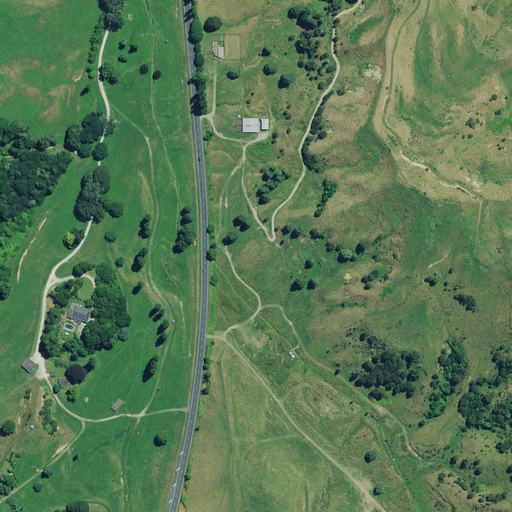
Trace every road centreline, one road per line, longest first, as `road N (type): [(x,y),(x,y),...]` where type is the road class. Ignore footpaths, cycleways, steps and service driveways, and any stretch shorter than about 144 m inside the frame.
road 1 (trunk): [(173,511),(204,301),(187,0)]
road 2 (track): [(109,108),(148,141),(159,205),(148,266),(168,313),(160,377),(126,455),(129,511)]
road 3 (track): [(245,145),(244,184),(256,219),(273,236),(272,219),(303,185),(302,150),(342,82),(334,27),(360,0)]
road 4 (track): [(413,0),(395,25),(381,119),(410,158),(476,196)]
road 5 (track): [(246,169),(232,183),(224,234),(236,275),(262,307),(223,340)]
road 6 (track): [(89,420),(0,509)]
